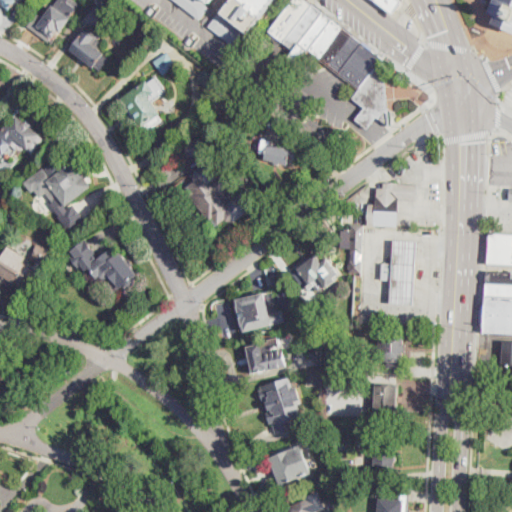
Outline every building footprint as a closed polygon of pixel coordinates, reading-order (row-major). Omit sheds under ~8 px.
[(18,0),(11,10),(0,1),(0,0),(18,0)] [(74,0),(82,5),(60,35),(56,32),(50,42),(42,36),(36,32),(30,27),(29,27),(38,13),(40,15),(45,18),(46,19),(59,0),(74,0)] [(115,0),(104,14),(93,5),(96,0),(115,0)] [(177,0),(201,18),(210,6),(202,0),(177,0)] [(230,0),(222,11),(233,20),(240,25),(250,34),(275,0),(230,0)] [(307,0),(384,58),(389,110),(390,126),(378,117),(369,129),(357,120),(366,108),(364,106),(353,98),(360,90),(361,88),(311,50),(299,66),(296,63),(289,58),(295,51),(283,41),(280,45),(269,37),(272,34),(270,32),(293,0),(307,0)] [(395,14),(392,11),(377,0),(403,0),(404,2),(403,3),(395,14)] [(511,0),(511,31),(509,30),(494,23),(497,15),(489,12),(490,12),(494,0),(511,0)] [(218,13),(210,25),(238,48),(248,36),(237,28),(240,25),(233,20),(231,23),(218,13)] [(87,30),(93,33),(95,31),(102,36),(100,40),(105,44),(101,50),(106,53),(104,55),(110,59),(102,70),(86,59),(81,56),(73,50),(87,30)] [(167,73),(165,75),(160,69),(155,62),(156,61),(168,52),(177,63),(178,65),(167,73)] [(222,76),(212,90),(199,80),(206,70),(209,66),(222,76)] [(161,79),(170,91),(165,95),(162,97),(154,102),(158,107),(161,111),(162,112),(160,114),(165,120),(149,131),(143,123),(142,124),(137,117),(134,119),(133,117),(130,113),(128,109),(131,107),(124,97),(148,81),(149,83),(159,76),(161,79)] [(233,89),(228,94),(222,89),(227,83),(233,89)] [(227,95),(223,102),(218,98),(222,92),(227,95)] [(27,123),(32,127),(46,139),(39,148),(35,152),(26,144),(20,151),(18,150),(12,156),(9,160),(5,157),(2,161),(0,159),(0,142),(3,139),(0,136),(11,122),(12,124),(18,116),(27,123)] [(184,159),(181,159),(177,142),(201,136),(205,150),(205,154),(201,155),(195,156),(184,159)] [(300,153),(295,169),(278,163),(275,162),(265,159),(267,154),(263,152),(261,152),(265,139),(266,140),(272,142),(272,144),(300,153)] [(222,177),(237,197),(244,192),(256,207),(238,222),(229,221),(227,219),(218,227),(213,221),(212,222),(203,210),(201,208),(191,196),(193,195),(188,188),(191,185),(197,180),(196,179),(197,170),(212,158),(215,155),(229,172),(222,177)] [(75,159),(81,167),(85,165),(91,173),(88,175),(94,184),(67,205),(69,207),(75,202),(87,217),(70,230),(59,215),(60,214),(52,202),(54,200),(47,192),(41,197),(35,189),(33,191),(25,181),(44,166),(45,168),(56,159),(63,168),(75,159)] [(419,184),(419,194),(419,198),(418,201),(401,200),(400,225),(400,226),(396,226),(370,224),(370,223),(371,203),(378,204),(378,187),(385,187),(385,183),(419,184)] [(22,195),(18,200),(11,195),(15,190),(22,195)] [(364,254),(363,272),(362,272),(355,272),(351,272),(352,254),(352,225),(364,225),(364,254)] [(511,264),(489,263),(490,254),(491,233),(495,233),(511,234),(511,264)] [(68,252),(84,272),(90,267),(98,277),(100,275),(117,296),(141,277),(114,245),(101,255),(86,237),(68,252)] [(393,302),(418,303),(420,240),(396,239),(395,262),(383,262),(382,278),(393,278),(393,302)] [(54,253),(50,265),(48,264),(35,260),(32,259),(34,254),(35,253),(38,244),(55,250),(54,253)] [(336,281),(340,286),(341,285),(344,288),(342,289),(344,291),(333,299),(324,287),(320,290),(314,282),(304,289),(301,285),(292,274),(293,274),(300,268),(302,267),(306,263),(310,261),(315,256),(314,254),(312,252),(320,246),(326,254),(328,256),(329,258),(340,272),(334,278),(336,281)] [(34,272),(23,287),(6,275),(4,274),(0,271),(0,258),(4,253),(6,249),(6,250),(11,253),(35,270),(34,272)] [(511,334),(484,333),(485,325),(484,325),(479,325),(480,304),(485,305),(487,305),(488,271),(511,272),(511,334)] [(272,287),(270,287),(267,277),(269,276),(275,275),(275,276),(278,285),(272,287)] [(274,292),(279,311),(284,309),(287,322),(248,332),(246,332),(245,326),(244,326),(238,305),(239,305),(238,301),(240,301),(254,297),(269,293),(274,292)] [(404,368),(404,369),(392,368),(387,368),(387,367),(387,361),(380,361),(381,333),(405,334),(404,368)] [(278,347),(279,351),(284,350),(285,354),(286,360),(287,366),(256,373),(255,373),(253,363),(252,357),(249,346),(270,342),(270,340),(278,338),(280,347),(278,347)] [(511,342),(511,370),(507,370),(507,365),(503,365),(505,342),(511,342)] [(313,357),(311,357),(310,351),(317,349),(319,356),(313,357)] [(292,377),(305,418),(298,420),(292,422),(293,426),(294,428),(292,429),(277,434),(274,426),(273,423),(271,423),(268,413),(271,412),(271,410),(268,401),(268,400),(264,402),(260,390),(263,390),(261,386),(292,377)] [(365,414),(365,382),(328,382),(328,415),(365,414)] [(399,387),(398,411),(396,411),(396,423),(378,422),(379,413),(375,413),(377,385),(386,386),(399,387)] [(496,418),(487,439),(511,449),(511,445),(511,412),(508,423),(496,418)] [(325,455),(318,458),(312,444),(310,439),(309,436),(321,431),(329,451),(324,453),(325,455)] [(354,432),(353,451),(339,450),(340,431),(354,432)] [(269,450),(281,484),(316,470),(303,437),(269,450)] [(397,442),(396,466),(391,466),(390,467),(390,469),(390,473),(381,472),(381,465),(376,465),(377,441),(394,442),(397,442)] [(290,511),(289,507),(308,500),(307,497),(308,496),(320,491),(327,508),(325,509),(322,510),(317,511),(290,511)] [(410,493),(409,511),(380,511),(381,499),(399,499),(400,492),(410,493)]
